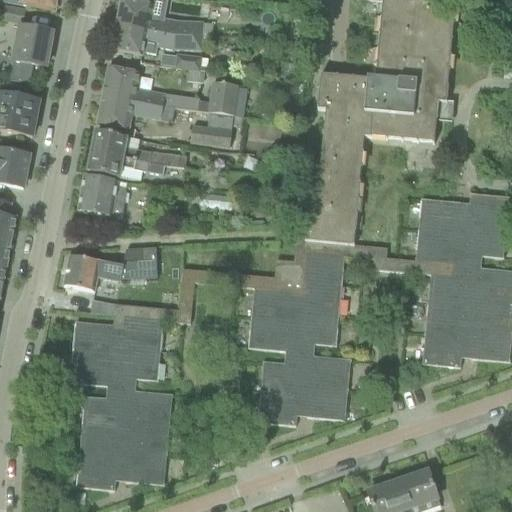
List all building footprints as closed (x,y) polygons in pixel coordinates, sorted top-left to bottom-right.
[(4,0),(3,5),(22,9),(22,7),(54,13),(56,0),(4,0)] [(121,3),(116,28),(174,39),(202,41),(203,27),(177,26),(163,23),(167,0),(130,0),(130,5),(121,3)] [(355,0),(356,3),(381,6),(374,83),(320,78),(317,113),(325,114),(314,229),(306,228),(304,245),(354,249),(364,141),(433,147),(437,106),(446,106),(455,0),(355,0)] [(4,24),(21,26),(23,13),(6,10),(4,24)] [(289,28),(288,41),(304,42),(306,12),(296,11),(295,28),(289,28)] [(174,39),(116,28),(111,53),(142,59),(144,44),(157,46),(156,51),(172,54),(201,55),(202,41),(174,39)] [(13,64),(9,84),(29,88),(33,68),(45,71),(52,36),(20,30),(13,64)] [(267,46),(266,61),(279,62),(280,47),(267,46)] [(199,75),(201,61),(175,58),(174,72),(199,75)] [(108,70),(102,99),(162,111),(174,112),(209,116),(232,120),(243,121),(246,93),(238,92),(238,90),(211,86),(208,106),(198,105),(199,103),(165,98),(136,92),(139,76),(108,70)] [(265,94),(301,97),(302,86),(266,83),(265,94)] [(0,115),(35,122),(39,105),(0,97),(0,115)] [(162,111),(102,99),(97,127),(128,133),(131,117),(160,123),(160,124),(171,126),(174,112),(162,111)] [(263,112),(262,124),(283,126),(284,114),(263,112)] [(0,115),(0,133),(32,140),(35,122),(0,115)] [(192,130),(189,147),(229,152),(232,135),(207,132),(192,130)] [(150,157),(150,156),(125,151),(127,141),(95,135),(91,155),(163,169),(184,172),(185,162),(150,157)] [(0,186),(22,191),(28,159),(0,153),(0,186)] [(163,169),(91,155),(87,175),(127,183),(139,184),(141,175),(162,179),(163,169)] [(120,222),(122,208),(125,186),(83,179),(77,215),(120,222)] [(294,202),(295,184),(267,182),(266,199),(294,202)] [(230,212),(231,200),(200,196),(199,209),(230,212)] [(386,252),(354,249),(304,245),(295,244),(293,266),(275,264),(274,282),(182,273),(179,315),(114,309),(113,319),(112,329),(74,326),(74,328),(78,328),(77,338),(74,338),(73,355),(72,355),(72,357),(75,357),(74,368),(71,368),(70,385),(69,385),(69,387),(107,390),(106,402),(83,400),(83,402),(87,402),(86,413),(83,413),(82,430),(81,430),(81,431),(84,432),(83,443),(80,443),(79,460),(78,460),(78,461),(81,462),(80,473),(78,472),(76,490),(75,489),(75,491),(114,495),(115,477),(125,478),(125,486),(164,489),(164,488),(163,488),(164,470),(162,470),(163,459),(166,460),(166,458),(167,441),(164,440),(166,429),(169,430),(169,428),(168,428),(170,411),(167,411),(168,400),(172,400),(172,399),(134,395),(135,383),(157,385),(157,383),(158,366),(155,366),(157,355),(160,355),(160,354),(159,353),(161,336),(158,336),(159,326),(163,326),(163,325),(189,328),(193,287),(253,292),(253,293),(256,293),(255,303),(253,303),(251,320),(250,320),(250,322),(254,322),(252,333),(250,333),(248,350),(247,350),(247,352),(285,356),(284,368),(262,365),(262,367),(265,368),(264,378),(262,378),(260,395),(259,395),(259,397),(263,397),(262,408),(259,408),(257,425),(256,425),(256,427),(295,430),(297,412),(307,413),(306,421),(345,425),(345,423),(344,423),(346,406),(343,406),(344,395),(348,395),(348,393),(347,393),(348,376),(346,376),(347,365),(350,365),(350,364),(312,360),(313,348),(336,350),(336,349),(335,349),(337,331),(334,331),(335,320),(338,320),(339,319),(338,319),(339,302),(337,302),(338,290),(341,291),(341,289),(340,289),(342,272),(339,272),(340,261),(344,261),(373,263),(372,273),(429,278),(429,279),(433,279),(432,290),(429,290),(427,307),(426,307),(426,309),(430,309),(429,320),(426,320),(424,337),(423,338),(427,339),(426,350),(423,350),(422,367),(421,367),(421,368),(459,372),(461,354),(471,355),(470,363),(509,367),(509,365),(508,365),(510,348),(508,347),(508,336),(511,337),(511,335),(511,334),(511,335),(511,326),(511,317),(510,317),(511,306),(511,275),(479,272),(481,260),(503,262),(503,260),(499,260),(500,250),(503,250),(505,233),(506,233),(506,231),(502,231),(503,220),(506,220),(507,203),(508,203),(509,201),(470,198),(468,216),(458,215),(459,207),(420,203),(414,265),(385,262),(386,252)] [(0,242),(11,244),(16,221),(8,219),(10,206),(0,204),(0,242)] [(0,242),(0,266),(6,268),(11,244),(0,242)] [(69,259),(63,290),(94,296),(97,281),(120,286),(120,284),(156,282),(155,252),(140,252),(141,265),(123,265),(122,270),(69,259)] [(92,304),(89,317),(113,319),(114,309),(92,304)] [(428,476),(367,497),(372,511),(408,511),(437,501),(428,476)] [(74,506),(84,507),(85,497),(75,496),(74,506)]
